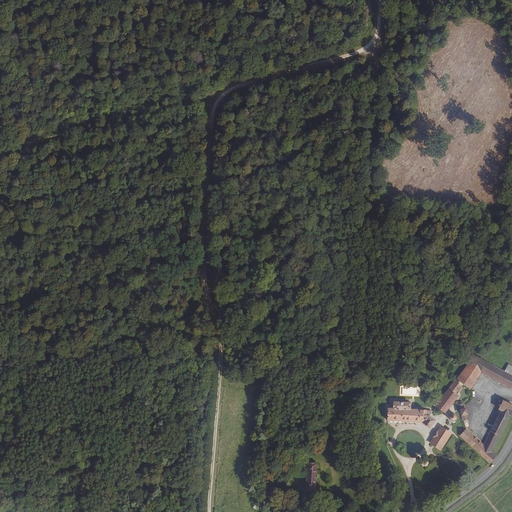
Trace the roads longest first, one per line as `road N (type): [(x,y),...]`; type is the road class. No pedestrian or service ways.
road 1 (track): [(209,511),(221,361),(203,267),(211,117),(228,92),(365,47),(378,27)]
road 2 (track): [(368,217),(380,0)]
